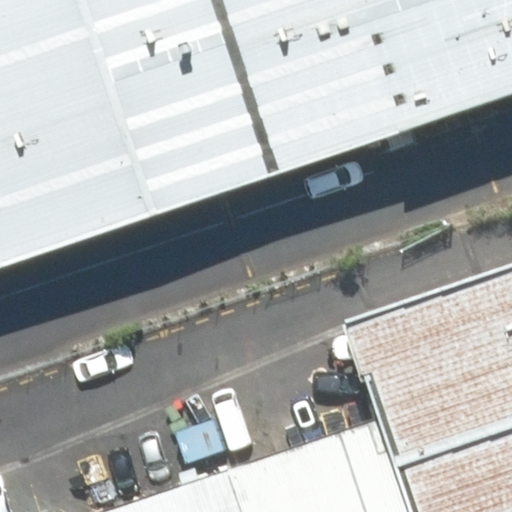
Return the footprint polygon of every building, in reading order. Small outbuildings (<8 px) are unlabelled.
[(246,0),(0,0),(0,276),(306,171),(246,0)] [(511,0),(246,0),(306,171),(511,100),(511,0)] [(399,424),(429,511),(511,511),(511,263),(361,315),(399,424)] [(429,511),(399,424),(236,480),(247,511),(429,511)] [(247,511),(236,480),(145,511),(247,511)]
